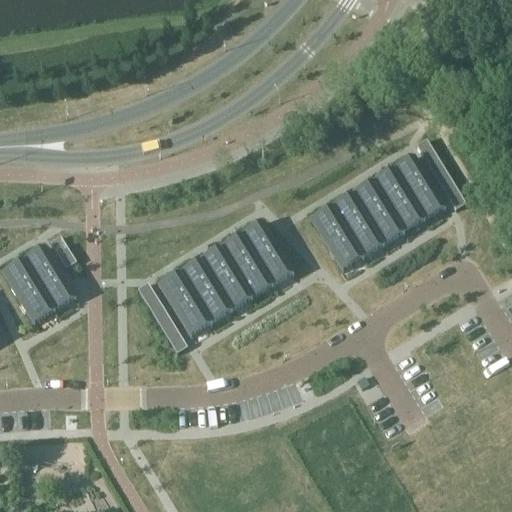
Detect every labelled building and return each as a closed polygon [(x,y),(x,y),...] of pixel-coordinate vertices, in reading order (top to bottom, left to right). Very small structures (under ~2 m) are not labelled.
[(427,143),(416,149),(420,156),(431,149),(427,143)] [(431,149),(420,156),(424,162),(435,156),(431,149)] [(435,156),(424,162),(428,168),(439,162),(435,156)] [(393,172),(409,198),(430,185),(414,159),(413,160),(414,162),(395,174),(393,172)] [(439,162),(428,168),(432,175),(442,169),(439,162)] [(442,169),(432,175),(436,181),(446,175),(442,169)] [(373,185),(372,185),(388,211),(409,198),(393,172),(392,173),(393,175),(374,187),(373,185)] [(446,175),(436,181),(440,188),(450,181),(446,175)] [(450,181),(440,188),(444,194),(454,188),(450,181)] [(352,197),(352,198),(368,223),(388,211),(372,185),(373,187),(354,199),(352,197)] [(430,185),(409,198),(425,224),(424,222),(443,210),(444,212),(446,211),(430,185)] [(454,188),(444,194),(448,201),(458,194),(454,188)] [(458,194),(448,201),(452,207),(462,201),(458,194)] [(332,210),(331,210),(347,236),(368,223),(352,198),(351,198),(353,200),(333,212),(332,210)] [(409,198),(388,211),(404,237),(405,236),(403,234),(423,222),(424,224),(425,224),(409,198)] [(462,201),(452,207),(456,213),(466,207),(462,201)] [(312,222),(310,223),(326,249),(347,236),(331,210),(332,212),(313,224),(312,222)] [(388,211),(368,223),(384,249),(383,247),(402,235),(403,237),(404,237),(388,211)] [(368,223),(347,236),(363,262),(364,261),(363,259),(382,248),(383,250),(384,249),(368,223)] [(241,238),(257,264),(278,251),(262,225),(261,226),(262,228),(243,240),(241,238)] [(347,236),(326,249),(342,275),(343,274),(342,272),(361,260),(363,262),(347,236)] [(221,250),(220,251),(236,277),(257,264),(241,238),(240,239),(242,241),(222,252),(221,250)] [(61,240),(50,246),(54,253),(65,246),(61,240)] [(65,246),(54,253),(58,259),(69,253),(65,246)] [(23,263),(39,289),(60,276),(44,250),(43,251),(44,253),(25,265),(23,263)] [(200,263),(216,289),(236,277),(220,251),(221,253),(202,265),(200,263)] [(278,251),(257,264),(273,290),(272,288),(291,276),(292,278),(294,277),(278,251)] [(69,253),(58,259),(62,266),(73,259),(69,253)] [(73,259),(62,266),(66,272),(77,266),(73,259)] [(3,276),(2,276),(18,302),(39,289),(23,263),(22,264),(24,266),(4,277),(3,276)] [(180,276),(179,276),(195,302),(216,289),(200,263),(199,264),(201,266),(181,278),(180,276)] [(257,264),(236,277),(252,303),(253,302),(251,300),(271,288),(272,290),(273,290),(257,264)] [(60,276),(39,289),(55,315),(55,314),(54,313),(73,301),(75,303),(76,302),(60,276)] [(160,288),(158,289),(174,315),(195,302),(179,276),(180,278),(161,290),(160,288)] [(236,277),(216,289),(232,315),(231,313),(250,301),(252,303),(236,277)] [(148,287),(138,293),(142,299),(152,293),(148,287)] [(39,289),(18,302),(33,328),(35,327),(34,325),(53,313),(54,315),(55,315),(39,289)] [(216,289),(195,302),(211,328),(212,327),(211,325),(230,314),(231,315),(232,315),(216,289)] [(152,293),(142,299),(146,306),(156,299),(152,293)] [(156,299),(146,306),(150,312),(160,306),(156,299)] [(195,302),(174,315),(190,341),(191,340),(190,338),(210,326),(211,328),(195,302)] [(160,306),(150,312),(154,319),(164,312),(160,306)] [(164,312),(154,319),(158,325),(168,319),(164,312)] [(168,319),(158,325),(161,331),(172,325),(168,319)] [(172,325),(161,331),(165,338),(176,332),(172,325)] [(176,332),(165,338),(169,344),(180,338),(176,332)] [(180,338),(169,344),(173,351),(184,344),(180,338)] [(184,344),(173,351),(177,357),(188,351),(184,344)]
